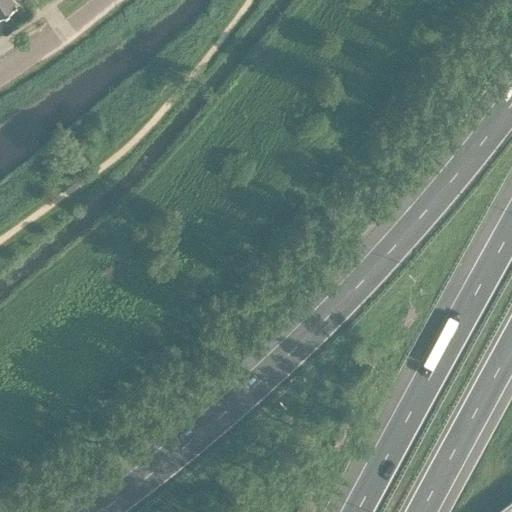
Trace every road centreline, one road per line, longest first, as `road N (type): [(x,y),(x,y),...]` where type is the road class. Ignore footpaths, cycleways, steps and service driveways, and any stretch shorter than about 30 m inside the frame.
road 1 (motorway): [(511,97),(442,188),(292,349),(94,511)]
road 2 (motorway): [(511,233),(359,511)]
road 3 (motorway): [(428,511),(511,355)]
road 4 (residential): [(0,72),(103,0)]
